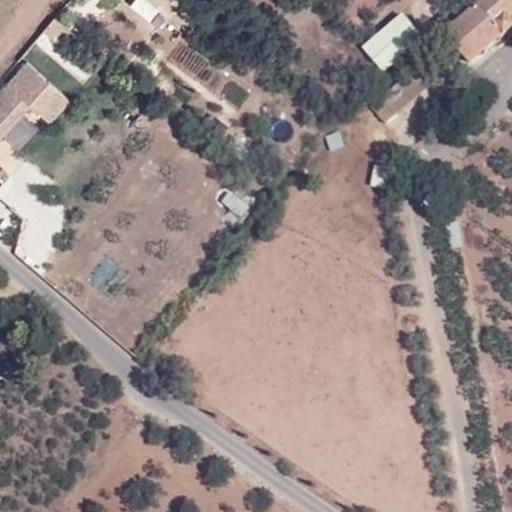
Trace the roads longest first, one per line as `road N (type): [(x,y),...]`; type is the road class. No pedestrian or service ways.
road 1 (unknown): [(475,511),(424,212),(445,157),(511,79)]
road 2 (tertiary): [(0,250),(228,444),(323,511)]
